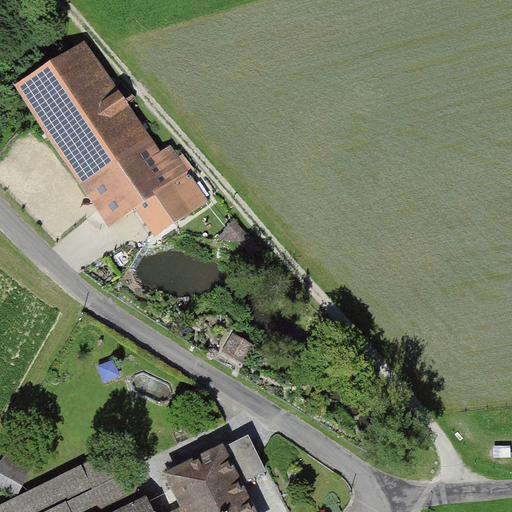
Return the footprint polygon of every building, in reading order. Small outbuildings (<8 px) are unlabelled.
[(92,49),(24,96),(114,227),(183,179),(92,49)] [(237,329),(225,346),(245,360),(257,343),(237,329)] [(276,511),(242,437),(175,468),(195,511),(276,511)] [(6,447),(0,458),(0,481),(20,491),(34,462),(6,447)] [(171,511),(160,489),(114,511),(171,511)]
